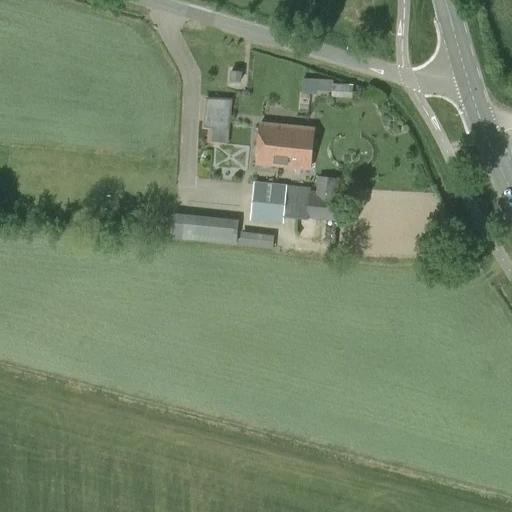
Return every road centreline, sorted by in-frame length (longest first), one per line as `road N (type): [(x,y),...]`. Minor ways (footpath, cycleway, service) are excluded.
road 1 (unclassified): [(463,70),(408,78),(148,0)]
road 2 (secondary): [(511,186),(463,70)]
